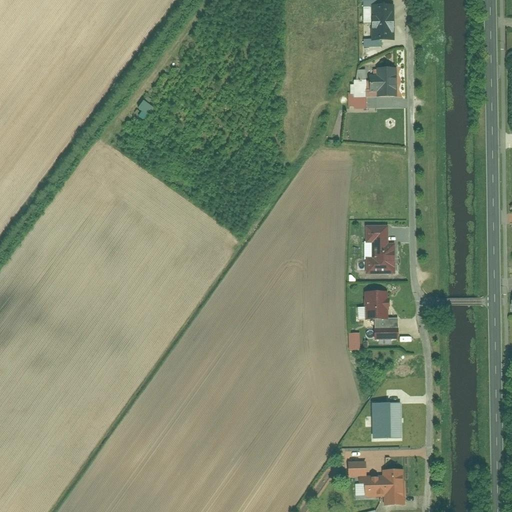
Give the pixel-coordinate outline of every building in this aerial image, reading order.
[(394,7),(371,7),(371,43),(395,43),(394,7)] [(370,94),(377,94),(377,99),(396,98),(396,69),(376,69),(376,78),(370,78),(370,94)] [(138,117),(142,113),(138,108),(144,102),(136,94),(128,100),(133,106),(130,108),(138,117)] [(139,110),(143,112),(139,118),(146,122),(155,108),(144,101),(139,110)] [(373,244),(373,260),(366,259),(366,275),(395,275),(395,252),(393,247),(388,245),(388,227),(365,226),(365,244),(373,244)] [(366,308),(366,321),(388,321),(388,292),(364,293),(364,307),(366,308)] [(361,352),(361,335),(349,335),(349,352),(361,352)] [(401,440),(399,404),(371,405),(372,441),(401,440)] [(349,478),(368,477),(367,462),(348,463),(349,478)] [(365,499),(383,499),(384,507),(404,507),(403,471),(382,471),(382,478),(365,478),(365,499)]
